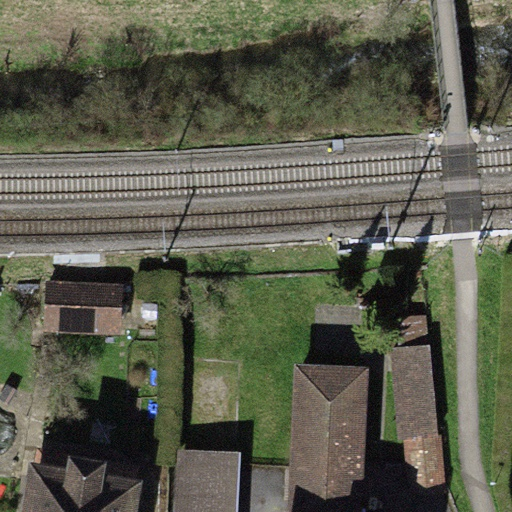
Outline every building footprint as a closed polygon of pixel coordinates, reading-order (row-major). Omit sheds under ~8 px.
[(54,284),(52,326),(117,330),(120,288),(54,284)] [(399,351),(424,350),(423,326),(398,327),(399,351)] [(426,352),(396,353),(399,434),(405,434),(407,479),(430,478),(426,352)] [(287,511),(349,511),(360,382),(299,377),(287,511)] [(67,482),(31,478),(27,511),(123,511),(126,488),(90,484),(92,470),(68,468),(67,482)]
